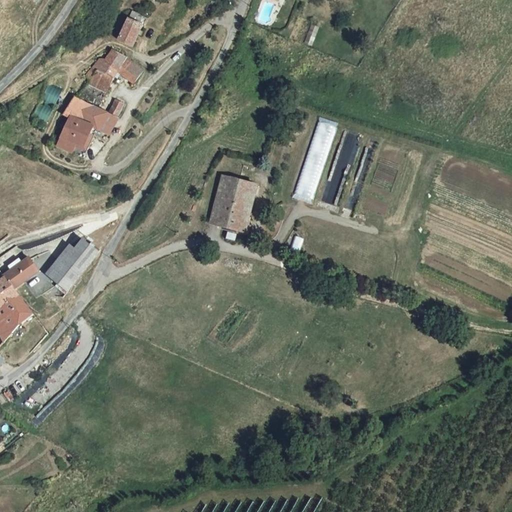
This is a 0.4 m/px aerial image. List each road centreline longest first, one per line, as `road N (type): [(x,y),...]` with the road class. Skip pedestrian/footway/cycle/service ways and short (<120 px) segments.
road 1 (unclassified): [(243,0),(186,121),(83,302),(49,345),(0,386)]
road 2 (track): [(265,258),(344,289),(511,330)]
road 3 (unknown): [(144,195),(26,256)]
